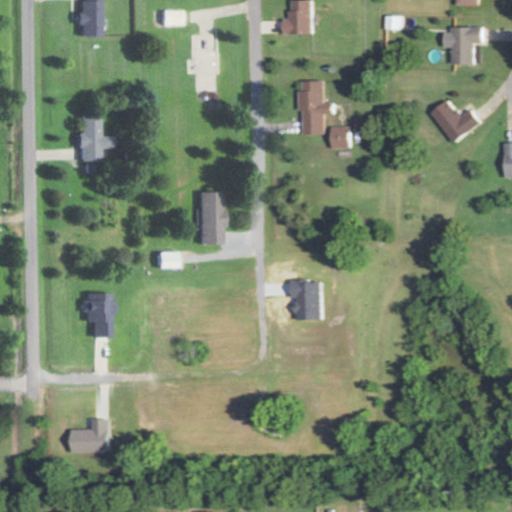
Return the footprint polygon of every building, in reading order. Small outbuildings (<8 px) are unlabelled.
[(102,0),(81,0),(81,37),(103,37),(102,0)] [(295,2),(295,20),(288,20),(288,35),(319,34),(318,1),(295,2)] [(185,25),(185,11),(155,11),(155,25),(185,25)] [(391,30),(405,30),(405,17),(391,16),(391,30)] [(450,33),(450,48),(457,48),(457,65),(480,65),(481,44),(490,44),(490,28),(458,28),(458,33),(450,33)] [(329,135),(329,115),(341,115),(341,104),(329,104),(329,82),(306,82),(306,135),(329,135)] [(435,116),(462,145),(488,122),(477,110),(469,117),(453,100),(435,116)] [(102,162),(102,149),(114,149),(114,137),(101,137),(101,115),(80,115),(80,162),(102,162)] [(355,127),(335,128),(337,149),(357,148),(355,127)] [(224,193),(199,193),(199,245),(223,245),(224,193)] [(178,269),(178,252),(158,253),(159,269),(178,269)] [(303,321),(330,320),(329,281),(302,282),(303,321)] [(112,339),(113,294),(85,293),(84,323),(93,323),(92,338),(112,339)] [(80,454),(119,453),(118,420),(99,420),(99,430),(80,431),(80,454)]
